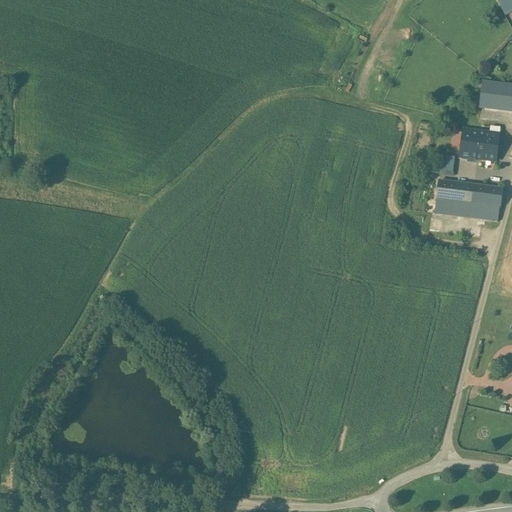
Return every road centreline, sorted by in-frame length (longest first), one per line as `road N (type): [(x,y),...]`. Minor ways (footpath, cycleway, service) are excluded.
road 1 (residential): [(0,499),(319,508),(378,500)]
road 2 (track): [(511,124),(288,91),(260,102),(222,141)]
road 3 (unclassified): [(378,500),(400,480),(449,461),(511,469)]
